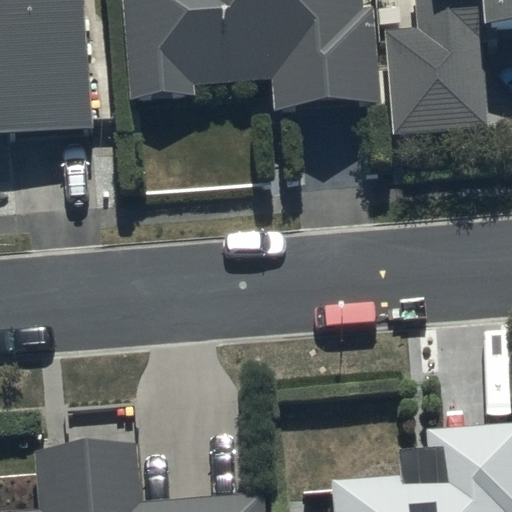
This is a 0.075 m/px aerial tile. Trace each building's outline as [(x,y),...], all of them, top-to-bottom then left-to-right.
[(0,0),(0,140),(89,135),(80,0),(0,0)] [(122,0),(130,104),(192,99),(191,92),(270,87),(273,116),(380,108),(374,17),(361,18),(359,0),(122,0)] [(511,0),(411,0),(413,34),(386,36),(393,142),(490,135),(484,51),(505,49),(504,39),(511,38),(511,0)] [(398,477),(330,482),(331,511),(511,511),(511,429),(442,434),(443,436),(428,437),(429,453),(397,455),(398,477)] [(263,511),(263,498),(140,505),(137,453),(37,459),(39,511),(263,511)]
